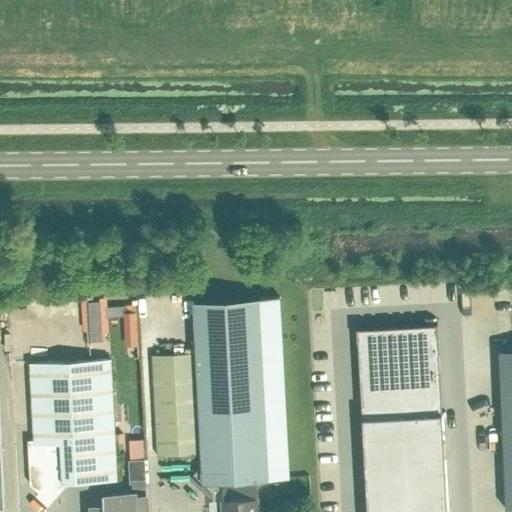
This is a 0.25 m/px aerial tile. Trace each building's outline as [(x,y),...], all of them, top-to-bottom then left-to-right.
[(197,352),(202,451),(202,457),(203,472),(213,481),(223,481),(223,485),(224,500),(258,498),(257,479),(269,478),(263,357),(259,298),(194,301),(197,352)] [(136,311),(124,312),(125,336),(138,335),(136,311)] [(511,511),(511,317),(460,317),(466,511),(511,511)] [(437,323),(357,327),(362,417),(442,412),(437,323)] [(158,454),(200,451),(194,352),(152,354),(158,454)] [(37,494),(48,505),(69,482),(117,479),(111,357),(30,362),(34,438),(28,439),(31,483),(39,491),(37,494)] [(447,511),(442,412),(362,417),(367,511),(447,511)] [(148,511),(146,458),(129,459),(131,492),(106,493),(107,505),(93,505),(93,511),(148,511)] [(258,511),(258,498),(224,500),(222,500),(222,511),(258,511)]
